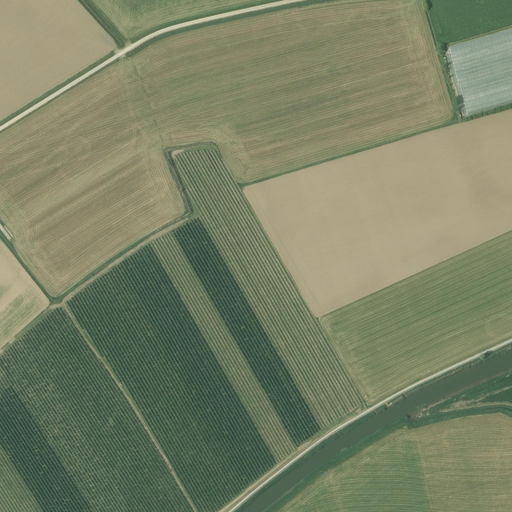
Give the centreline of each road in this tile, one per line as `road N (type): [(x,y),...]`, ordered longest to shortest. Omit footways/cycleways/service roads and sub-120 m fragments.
road 1 (track): [(196,511),(128,400),(9,238)]
road 2 (unclassified): [(0,128),(150,35),(296,0)]
